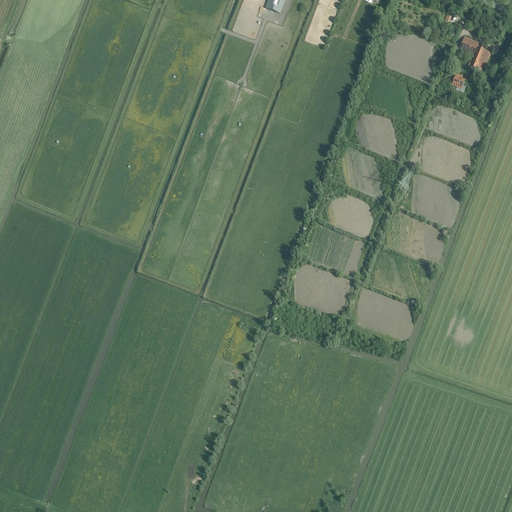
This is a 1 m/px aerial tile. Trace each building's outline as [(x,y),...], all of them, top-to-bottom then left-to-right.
[(269,0),(266,9),(280,14),(285,0),(269,0)] [(444,25),(448,27),(452,18),(453,15),(448,12),(444,25)] [(438,31),(433,29),(430,36),(429,35),(428,38),(429,38),(429,39),(432,41),(438,31)] [(493,37),(484,32),(480,38),(488,42),(489,40),(490,41),(493,37)] [(479,43),(465,38),(461,48),(474,53),(479,43)] [(489,53),(478,48),(471,64),(469,63),(468,66),(470,67),(470,68),(471,68),(470,70),(479,74),(480,72),(481,72),(483,67),(485,68),(491,54),(489,53)] [(463,77),(456,75),(452,86),(457,88),(456,91),(463,93),(465,88),(463,87),(465,81),(463,80),(462,80),(463,77)]
